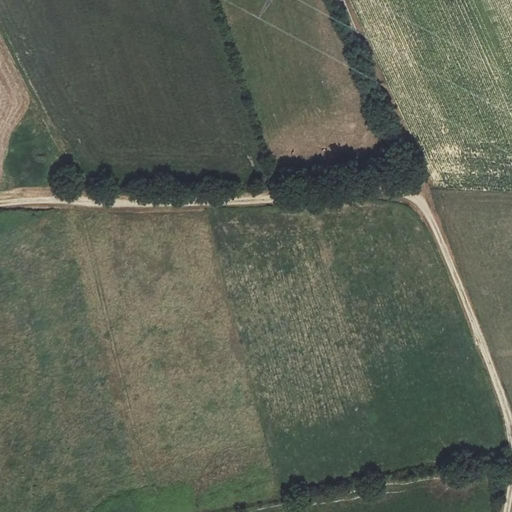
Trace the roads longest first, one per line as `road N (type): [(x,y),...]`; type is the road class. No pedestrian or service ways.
road 1 (track): [(80,200),(205,204),(382,190),(416,196)]
road 2 (track): [(416,196),(433,221),(511,431)]
road 3 (track): [(341,0),(422,182),(416,196)]
